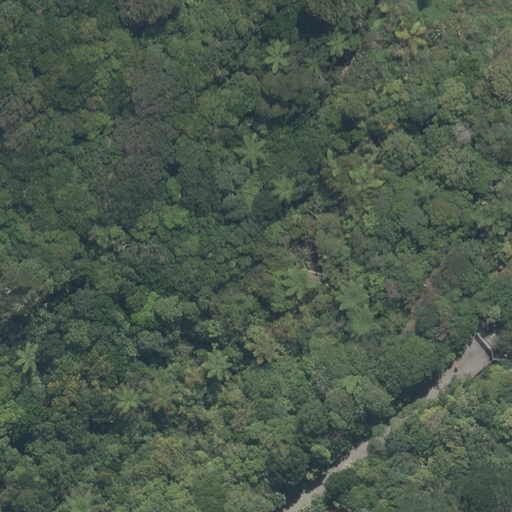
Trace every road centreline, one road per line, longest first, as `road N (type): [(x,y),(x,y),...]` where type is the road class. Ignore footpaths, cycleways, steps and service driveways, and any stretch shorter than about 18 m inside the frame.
road 1 (track): [(219,511),(385,377),(447,275),(481,248),(511,241)]
road 2 (track): [(0,472),(43,448),(78,463),(96,484),(90,511)]
